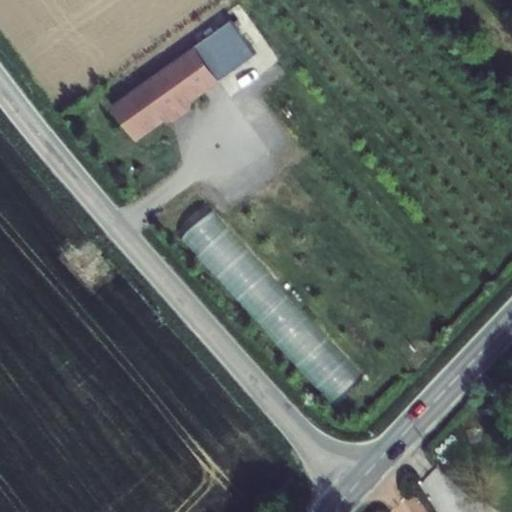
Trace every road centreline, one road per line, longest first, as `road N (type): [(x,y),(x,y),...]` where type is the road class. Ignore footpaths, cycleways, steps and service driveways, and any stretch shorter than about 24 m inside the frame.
road 1 (residential): [(347,493),(90,199),(0,83)]
road 2 (tertiary): [(511,317),(347,493)]
